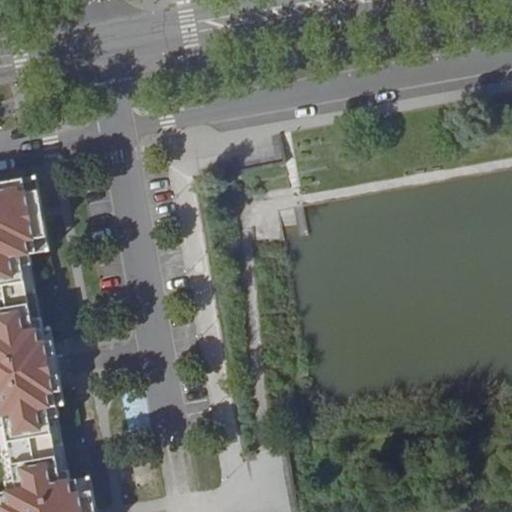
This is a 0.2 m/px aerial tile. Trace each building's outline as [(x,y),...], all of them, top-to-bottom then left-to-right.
[(26,194),(23,181),(0,184),(0,260),(28,255),(36,254),(33,241),(48,239),(44,221),(39,221),(37,210),(42,209),(39,192),(26,194)] [(6,494),(71,483),(69,472),(58,474),(49,422),(60,420),(57,409),(55,395),(63,394),(53,343),(46,344),(43,331),(41,320),(32,321),(21,269),(31,267),(28,255),(0,260),(0,429),(5,429),(15,481),(4,483),(6,494)] [(41,320),(31,267),(21,269),(32,321),(41,320)] [(50,329),(43,331),(46,344),(53,343),(50,329)] [(65,407),(63,394),(55,395),(57,409),(65,407)] [(69,472),(60,420),(49,422),(58,474),(69,472)] [(0,429),(0,457),(4,483),(15,481),(5,429),(0,429)] [(80,495),(93,493),(91,479),(77,482),(80,495)] [(91,511),(92,510),(96,510),(93,493),(80,495),(77,482),(71,483),(6,494),(0,495),(0,497),(2,509),(0,509),(0,511),(91,511)]
